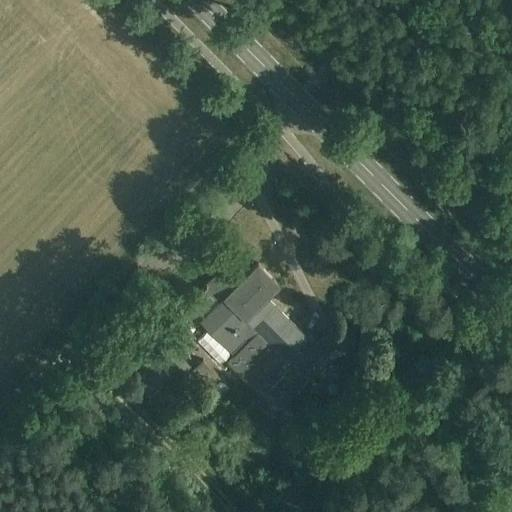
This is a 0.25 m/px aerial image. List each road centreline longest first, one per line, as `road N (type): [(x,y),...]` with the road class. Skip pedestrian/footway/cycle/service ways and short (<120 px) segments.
road 1 (primary): [(511,316),(193,0)]
road 2 (track): [(511,488),(418,383),(405,381),(280,511)]
road 3 (track): [(231,511),(76,359),(37,371),(0,410)]
